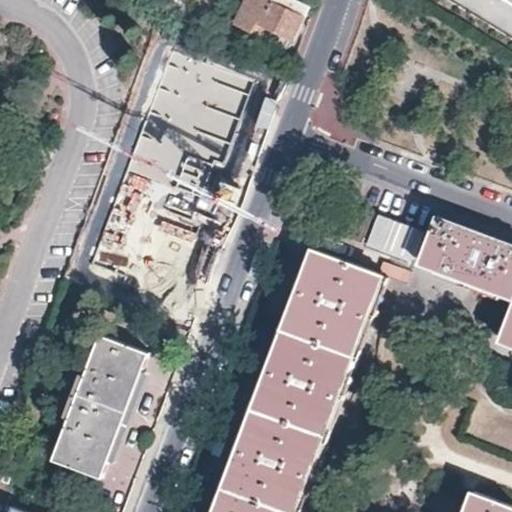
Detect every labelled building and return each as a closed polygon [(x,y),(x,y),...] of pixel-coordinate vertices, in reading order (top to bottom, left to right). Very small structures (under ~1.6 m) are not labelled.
[(295,40),(310,7),(294,0),(275,0),(275,1),(272,0),(250,0),(239,26),(262,36),(265,28),(268,28),(281,34),(293,40),(295,40)] [(163,234),(171,212),(176,200),(172,198),(175,191),(179,192),(197,200),(203,183),(147,162),(126,220),(163,234)] [(350,201),(338,233),(367,243),(378,211),(350,201)] [(163,234),(175,238),(182,216),(171,212),(163,234)] [(511,296),(511,243),(488,234),(440,216),(422,262),(480,284),(511,296)] [(126,220),(124,219),(117,238),(102,233),(86,272),(118,284),(126,268),(135,245),(155,253),(163,234),(126,220)] [(293,511),(300,497),(303,499),(310,481),(306,480),(311,467),(315,468),(322,449),(318,448),(329,419),(333,420),(339,403),(336,401),(341,388),(345,389),(351,372),(347,370),(359,338),(363,340),(369,322),(366,321),(371,308),(375,309),(381,292),(377,290),(383,274),(319,250),(313,266),(310,265),(303,282),(307,283),(304,290),(302,297),(298,295),(292,313),(295,314),(283,346),(279,345),(273,362),(277,364),(272,377),(268,376),(261,393),(265,394),(259,411),(253,425),(250,424),(243,441),(247,442),(242,456),(238,455),(231,472),(235,473),(230,488),(226,487),(219,505),(223,506),(220,511),(293,511)] [(85,280),(68,274),(64,283),(82,290),(85,280)] [(511,315),(503,340),(511,343),(511,315)] [(127,416),(151,351),(101,333),(80,387),(74,385),(68,403),(74,405),(53,459),(103,478),(127,416)] [(21,481),(44,490),(50,476),(1,457),(0,461),(0,473),(12,478),(21,481)] [(511,511),(511,504),(476,491),(468,511),(511,511)] [(31,511),(4,502),(0,511),(31,511)]
